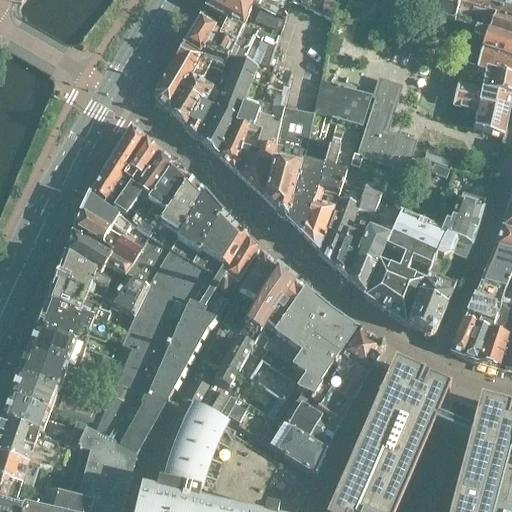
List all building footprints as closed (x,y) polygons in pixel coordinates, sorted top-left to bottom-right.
[(243,0),(212,0),(204,13),(205,14),(207,11),(212,15),(225,22),(219,34),(216,38),(236,46),(253,5),(243,0)] [(288,0),(243,0),(253,5),(284,22),(291,2),(288,0)] [(288,0),(291,2),(332,22),(335,0),(288,0)] [(450,0),(422,0),(418,11),(454,23),(456,20),(461,3),(453,1),(450,0)] [(485,0),(453,0),(453,1),(461,3),(460,5),(481,11),(482,9),(485,0)] [(511,19),(511,5),(498,0),(485,0),(482,9),(511,19)] [(492,22),(488,31),(511,39),(511,20),(495,14),(494,16),(460,5),(459,12),(492,22)] [(260,10),(255,24),(279,34),(283,23),(260,10)] [(201,18),(184,48),(199,57),(200,57),(205,48),(209,50),(230,58),(236,46),(216,38),(219,34),(215,32),(216,30),(207,24),(206,24),(201,20),(202,19),(201,18)] [(485,40),(482,50),(511,59),(511,39),(488,31),(476,27),(472,37),(485,40)] [(211,109),(196,141),(201,146),(202,145),(217,159),(216,159),(218,161),(236,127),(243,107),(257,71),(258,70),(266,74),(267,70),(269,70),(279,40),(253,30),(252,32),(244,28),(236,46),(230,58),(224,71),(217,84),(221,85),(216,97),(215,97),(225,101),(220,113),(211,109)] [(337,54),(341,42),(332,39),(329,51),(336,53),(337,54)] [(154,96),(156,103),(170,117),(191,79),(203,59),(200,57),(199,57),(184,48),(154,96)] [(203,59),(191,79),(201,85),(210,68),(212,65),(224,71),(230,58),(209,50),(205,48),(200,57),(203,59)] [(465,67),(474,69),(476,70),(476,71),(486,74),(486,73),(511,80),(511,59),(482,50),(480,57),(467,54),(463,67),(465,67)] [(458,86),(453,106),(453,108),(477,114),(473,131),(503,140),(511,101),(511,98),(511,80),(486,73),(486,74),(476,71),(476,70),(474,69),(465,67),(458,86)] [(210,68),(201,85),(212,91),(222,74),(210,68)] [(257,71),(243,107),(259,114),(258,118),(280,125),(283,110),(288,90),(292,75),(268,71),(266,75),(257,71)] [(191,79),(170,117),(184,130),(188,124),(200,104),(202,106),(203,105),(206,106),(214,91),(212,91),(201,85),(191,79)] [(374,102),(357,157),(363,159),(362,162),(407,175),(417,142),(388,134),(403,88),(377,80),(371,101),(374,102)] [(340,89),(320,83),(314,115),(332,119),(340,89)] [(188,124),(184,130),(185,130),(196,140),(196,141),(211,109),(215,97),(216,97),(221,85),(217,84),(214,91),(206,106),(203,105),(202,106),(200,104),(188,124)] [(340,89),(332,119),(361,128),(371,98),(340,89)] [(236,127),(218,161),(234,175),(242,149),(247,135),(249,129),(253,131),(258,118),(259,114),(243,107),(236,127)] [(271,166),(263,201),(265,203),(265,202),(277,213),(276,214),(279,217),(280,216),(283,219),(282,220),(286,224),(301,172),(300,172),(307,142),(313,116),(294,113),(283,110),(280,125),(276,152),(272,166),(271,166)] [(242,149),(234,175),(263,201),(271,166),(272,166),(276,152),(280,125),(258,118),(253,131),(249,129),(247,135),(256,137),(257,132),(262,134),(257,147),(260,148),(259,154),(242,149)] [(98,183),(91,196),(105,205),(123,179),(129,170),(146,144),(131,130),(98,183)] [(313,207),(303,240),(303,241),(304,240),(318,254),(317,255),(318,256),(319,256),(320,254),(335,213),(333,212),(319,208),(323,195),(339,200),(346,178),(334,174),(343,140),(332,137),(329,148),(322,173),(317,194),(313,207)] [(301,172),(286,224),(287,225),(288,224),(302,239),(303,240),(313,207),(322,173),(329,148),(307,142),(300,172),(301,172)] [(146,144),(129,170),(136,176),(138,174),(143,178),(160,156),(146,144)] [(173,168),(160,156),(143,178),(136,188),(123,179),(105,205),(91,196),(89,200),(119,220),(118,222),(129,229),(137,219),(138,217),(173,168)] [(362,162),(363,159),(355,156),(352,168),(359,170),(362,162)] [(422,162),(404,207),(413,210),(430,165),(422,162)] [(449,172),(434,167),(431,175),(446,181),(449,172)] [(174,168),(173,168),(150,201),(160,209),(150,221),(153,224),(150,229),(137,219),(129,229),(131,230),(148,242),(159,227),(166,217),(189,183),(187,181),(178,173),(174,169),(174,168)] [(189,183),(166,217),(159,227),(179,240),(204,199),(190,184),(189,183)] [(359,210),(358,215),(372,218),(377,208),(381,199),(365,192),(359,209),(359,210)] [(511,195),(503,230),(502,232),(511,236),(511,195)] [(444,225),(441,233),(442,234),(440,239),(445,242),(436,262),(442,265),(453,258),(466,263),(471,250),(484,205),(464,198),(462,206),(456,204),(448,227),(444,225)] [(220,217),(204,199),(179,240),(175,244),(198,258),(200,255),(220,217)] [(89,200),(81,218),(110,234),(113,230),(125,239),(131,230),(129,229),(118,222),(119,220),(89,200)] [(320,254),(319,256),(334,271),(348,236),(350,237),(358,215),(359,210),(359,209),(336,203),(333,212),(335,213),(320,254)] [(377,208),(372,218),(372,219),(394,228),(399,217),(377,208)] [(220,217),(200,255),(228,271),(246,244),(220,217)] [(389,242),(384,251),(404,260),(398,273),(379,264),(365,300),(370,304),(371,304),(406,328),(424,285),(425,284),(407,277),(412,264),(430,272),(433,265),(435,265),(436,262),(445,242),(440,239),(442,234),(441,233),(440,235),(427,229),(426,228),(417,224),(416,225),(399,217),(394,228),(395,229),(389,242)] [(81,218),(74,233),(102,248),(110,234),(81,218)] [(348,236),(334,271),(336,273),(336,272),(346,283),(356,265),(358,259),(356,258),(363,242),(368,233),(369,231),(360,226),(355,239),(350,237),(348,236)] [(179,240),(159,227),(148,242),(148,243),(142,252),(130,269),(124,278),(128,280),(149,291),(134,322),(127,339),(124,346),(116,363),(107,384),(97,407),(88,429),(86,433),(137,460),(153,431),(166,408),(195,354),(205,335),(215,323),(227,303),(214,296),(224,278),(228,271),(200,255),(198,258),(175,244),(179,240)] [(511,236),(502,232),(494,251),(496,252),(497,252),(511,255),(511,236)] [(356,265),(346,283),(348,286),(349,285),(363,298),(365,300),(379,264),(384,251),(389,242),(368,233),(363,242),(356,258),(358,259),(356,265)] [(73,235),(64,256),(97,277),(96,277),(99,279),(106,268),(124,278),(130,269),(110,257),(73,235)] [(121,241),(110,257),(130,269),(141,252),(121,241)] [(228,271),(224,278),(238,286),(258,254),(246,244),(228,271)] [(511,258),(494,253),(479,286),(504,295),(511,278),(511,258)] [(54,282),(58,284),(57,288),(52,288),(45,304),(46,305),(49,306),(106,328),(111,318),(99,313),(102,304),(109,306),(108,308),(134,322),(149,291),(128,280),(116,297),(107,292),(110,286),(99,279),(96,277),(97,277),(64,256),(63,259),(62,263),(61,262),(61,264),(62,264),(59,270),(58,270),(58,272),(54,282)] [(262,258),(239,296),(222,327),(231,332),(223,347),(231,352),(252,314),(260,298),(277,272),(275,270),(274,271),(271,268),(272,267),(262,258)] [(424,285),(406,328),(428,340),(428,338),(432,337),(433,338),(435,335),(454,291),(456,287),(446,282),(442,280),(448,267),(442,265),(436,262),(435,265),(428,279),(425,285),(424,285)] [(294,287),(277,272),(260,298),(252,314),(267,325),(294,287)] [(474,299),(496,307),(499,308),(504,295),(479,286),(474,299)] [(304,294),(294,287),(267,325),(265,328),(275,335),(304,294)] [(304,294),(275,335),(273,338),(300,358),(330,316),(304,294)] [(474,299),(467,317),(480,322),(491,327),(494,328),(497,317),(496,316),(493,315),(496,307),(474,299)] [(489,332),(477,366),(479,366),(498,370),(498,371),(499,371),(509,338),(511,329),(511,306),(502,303),(496,316),(497,317),(494,328),(491,327),(489,332)] [(41,317),(36,331),(70,343),(77,327),(107,339),(124,346),(127,339),(106,328),(49,306),(45,315),(41,317)] [(231,353),(246,362),(250,354),(255,357),(259,350),(255,347),(265,328),(267,325),(252,314),(231,353)] [(304,380),(296,392),(296,393),(299,395),(313,401),(314,402),(322,389),(320,388),(339,360),(357,334),(346,327),(346,326),(345,326),(330,316),(300,358),(291,371),(304,380)] [(467,317),(451,355),(464,360),(478,327),(480,322),(467,317)] [(478,327),(464,360),(477,366),(489,332),(478,327)] [(36,331),(28,354),(68,369),(75,372),(83,348),(70,343),(36,331)] [(339,360),(366,380),(367,380),(368,377),(371,372),(372,372),(380,356),(381,356),(380,349),(378,350),(377,349),(357,334),(339,360)] [(511,339),(503,372),(511,374),(511,339)] [(182,401),(189,405),(200,411),(201,410),(214,385),(216,381),(230,353),(213,343),(197,372),(182,401)] [(26,354),(19,375),(60,391),(68,369),(28,354),(26,354)] [(107,384),(116,363),(104,357),(95,379),(107,384)] [(436,422),(448,396),(449,393),(422,381),(423,379),(393,366),(391,370),(390,373),(378,401),(371,415),(364,432),(329,511),(496,511),(509,461),(511,452),(510,452),(511,444),(511,415),(487,409),(478,406),(470,436),(468,444),(461,471),(471,474),(461,511),(397,511),(433,429),(433,428),(436,422)] [(364,383),(366,380),(353,371),(334,397),(350,407),(351,404),(352,404),(364,383)] [(19,375),(9,400),(51,415),(88,428),(97,407),(60,391),(19,375)] [(214,385),(201,410),(237,432),(251,408),(214,385)] [(322,389),(314,402),(342,421),(350,407),(322,389)] [(296,406),(305,412),(322,423),(336,433),(342,421),(314,402),(313,401),(302,397),(296,406)] [(2,422),(40,436),(42,437),(51,415),(9,400),(10,400),(2,422)] [(251,408),(237,432),(269,452),(283,430),(280,428),(272,423),(251,408)] [(137,511),(298,511),(312,486),(187,409),(186,411),(189,413),(187,416),(184,415),(178,429),(177,429),(176,430),(179,432),(178,435),(175,434),(169,448),(168,450),(171,451),(170,455),(167,454),(162,468),(161,470),(164,471),(163,475),(160,474),(156,490),(157,491),(155,500),(141,497),(137,511)] [(301,409),(286,432),(290,436),(291,435),(326,456),(336,433),(322,423),(305,412),(301,409)] [(1,422),(0,424),(0,457),(29,468),(38,470),(74,482),(81,455),(76,453),(77,450),(76,450),(66,446),(42,437),(40,436),(2,422),(1,422)] [(77,451),(85,433),(86,433),(88,429),(75,424),(66,446),(76,450),(77,450),(77,451)] [(283,430),(269,452),(283,461),(282,463),(309,479),(314,482),(321,468),(321,467),(326,456),(291,435),(290,436),(286,432),(283,430)] [(21,511),(0,506),(0,511),(122,511),(137,460),(86,433),(78,450),(81,451),(81,455),(74,482),(69,502),(48,495),(43,511),(32,511),(23,510),(21,511)] [(511,511),(511,444),(510,452),(511,452),(509,461),(496,511),(511,511)] [(0,481),(23,488),(31,491),(38,470),(29,468),(0,457),(0,481)] [(0,481),(0,506),(21,511),(28,492),(22,490),(23,488),(0,481)] [(31,501),(45,505),(47,496),(34,492),(31,501)]
